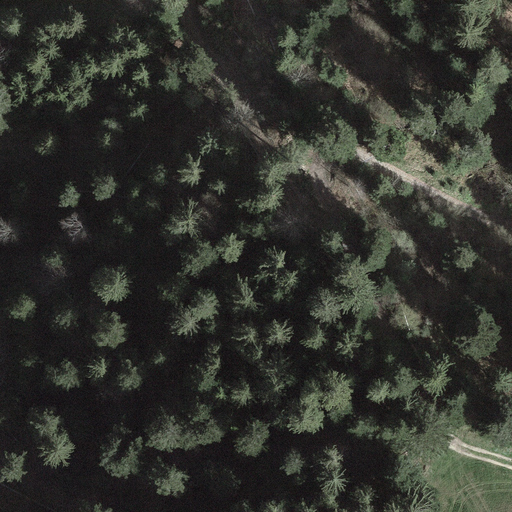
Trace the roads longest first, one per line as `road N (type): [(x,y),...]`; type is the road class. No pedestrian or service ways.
road 1 (track): [(511,225),(336,154),(319,165),(320,186),(419,408),(447,448),(511,465)]
road 2 (track): [(337,226),(296,197),(243,97),(198,39),(183,0)]
